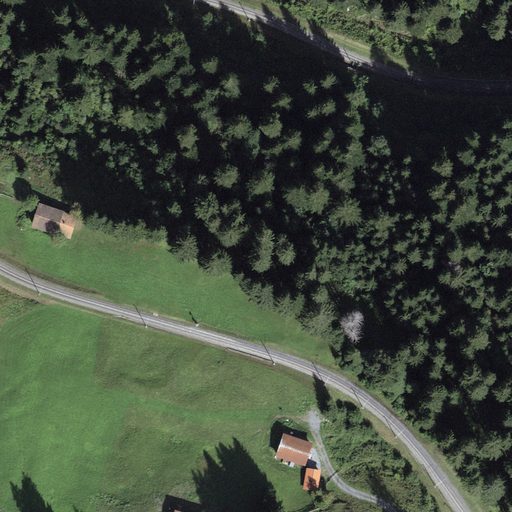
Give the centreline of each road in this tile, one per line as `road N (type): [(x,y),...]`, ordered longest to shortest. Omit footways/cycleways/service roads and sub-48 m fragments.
road 1 (track): [(511,508),(470,366),(439,343),(376,328),(276,277),(0,181)]
road 2 (track): [(391,511),(339,483),(313,426)]
